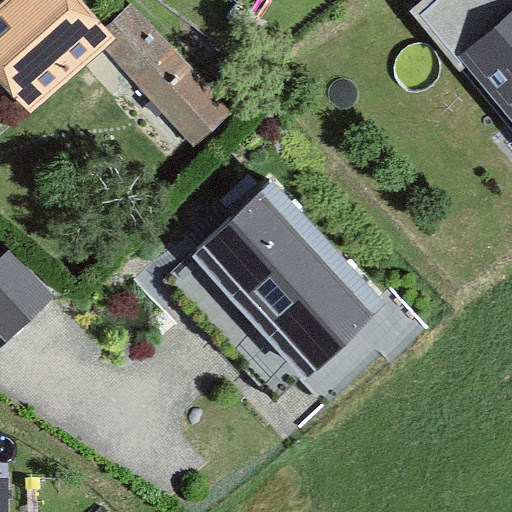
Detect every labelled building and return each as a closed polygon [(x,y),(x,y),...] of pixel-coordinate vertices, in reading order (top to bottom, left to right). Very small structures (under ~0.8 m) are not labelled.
[(78,0),(19,0),(0,16),(0,57),(41,106),(115,42),(78,0)] [(511,0),(435,0),(419,14),(511,122),(511,0)] [(232,105),(150,19),(115,53),(196,139),(232,105)] [(203,253),(308,370),(382,303),(276,187),(203,253)] [(0,269),(0,321),(8,330),(44,295),(10,260),(0,269)]
